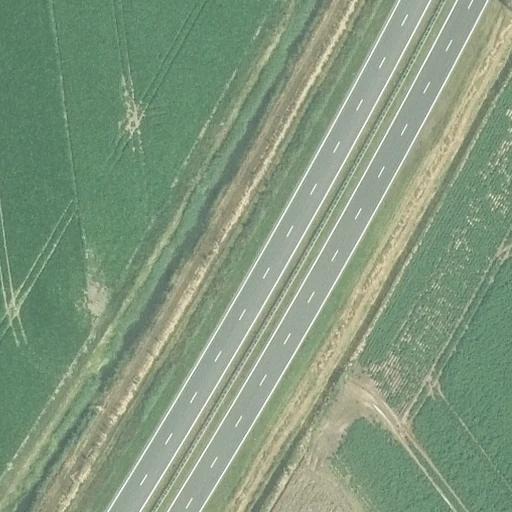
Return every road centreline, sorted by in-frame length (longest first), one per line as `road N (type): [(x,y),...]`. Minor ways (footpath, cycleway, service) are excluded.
road 1 (trunk): [(411,0),(120,511)]
road 2 (trunk): [(184,511),(468,0)]
